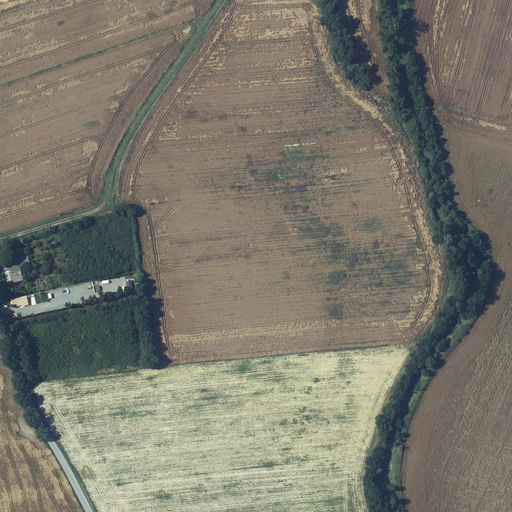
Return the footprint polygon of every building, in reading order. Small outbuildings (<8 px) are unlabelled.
[(1,263),(3,271),(9,270),(10,274),(9,274),(11,284),(23,281),(19,267),(29,264),(27,256),(1,263)] [(90,292),(85,292),(85,294),(93,294),(93,282),(90,282),(90,292)] [(84,292),(91,291),(90,283),(83,284),(84,292)] [(55,290),(57,298),(66,296),(64,288),(55,290)] [(28,305),(26,296),(10,299),(11,305),(15,305),(15,307),(24,305),(24,306),(28,305)]
